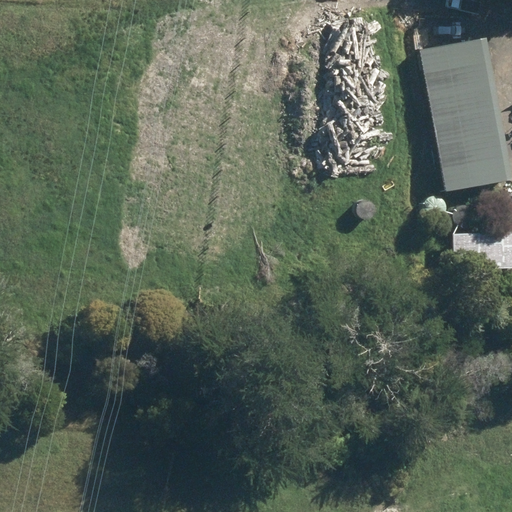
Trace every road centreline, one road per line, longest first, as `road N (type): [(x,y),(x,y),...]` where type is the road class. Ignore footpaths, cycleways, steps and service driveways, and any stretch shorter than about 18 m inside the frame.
road 1 (track): [(293,122),(281,68),(317,10),(391,0)]
road 2 (track): [(410,0),(457,6),(489,28),(511,99)]
